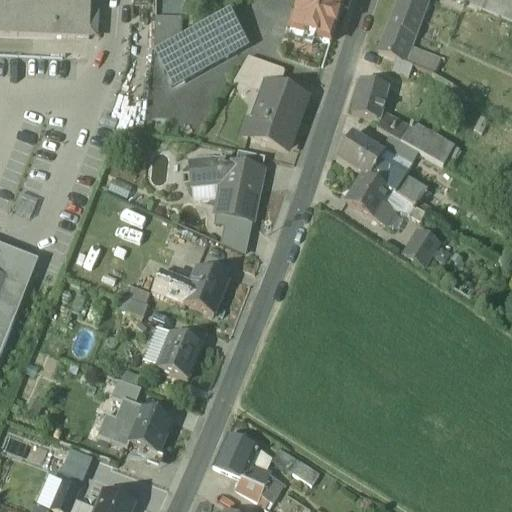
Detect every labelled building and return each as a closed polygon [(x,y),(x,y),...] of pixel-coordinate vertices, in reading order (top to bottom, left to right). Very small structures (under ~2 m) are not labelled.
[(0,0),(0,35),(88,40),(89,0),(0,0)] [(89,0),(88,40),(96,40),(98,0),(89,0)] [(300,0),(289,34),(328,46),(341,6),(322,0),(300,0)] [(428,0),(399,0),(388,30),(413,40),(428,0)] [(465,0),(463,6),(477,12),(482,1),(483,2),(484,0),(465,0)] [(482,1),(477,12),(511,26),(511,1),(508,0),(484,0),(483,2),(482,1)] [(208,27),(179,42),(153,57),(171,89),(245,48),(227,16),(208,27)] [(154,19),(153,57),(179,42),(180,20),(154,19)] [(394,63),(403,67),(409,53),(413,40),(388,30),(377,57),(394,63)] [(409,53),(403,67),(410,70),(432,78),(436,65),(409,53)] [(253,80),(276,89),(282,73),(247,60),(239,75),(253,80)] [(406,80),(410,70),(403,67),(394,63),(391,73),(406,80)] [(233,86),(248,91),(253,80),(239,75),(233,86)] [(248,91),(263,97),(266,90),(275,93),(276,89),(253,80),(248,91)] [(350,116),(379,125),(381,118),(389,92),(359,83),(350,116)] [(242,137),(286,153),(303,103),(275,93),(266,90),(263,97),(254,123),(248,121),(242,137)] [(438,119),(458,129),(472,101),(451,91),(438,119)] [(418,158),(442,172),(447,162),(451,165),(457,155),(410,128),(408,132),(381,118),(379,125),(376,134),(389,142),(418,158)] [(335,163),(361,180),(368,184),(378,167),(383,160),(351,139),(335,163)] [(385,156),(410,170),(418,158),(389,142),(382,154),(385,156)] [(234,168),(261,174),(264,161),(237,155),(234,168)] [(385,156),(383,160),(378,167),(403,182),(410,170),(385,156)] [(214,218),(252,225),(257,197),(254,197),(258,176),(261,176),(262,174),(261,174),(234,168),(229,167),(229,165),(214,162),(213,164),(189,166),(191,189),(219,186),(220,191),(218,201),(214,218)] [(390,198),(402,205),(414,213),(425,196),(403,182),(378,167),(368,184),(390,198)] [(390,198),(368,184),(361,180),(345,206),(385,232),(393,219),(381,211),(390,198)] [(219,186),(191,189),(193,203),(218,201),(220,191),(219,186)] [(424,219),(414,213),(402,205),(397,214),(419,227),(424,219)] [(252,225),(214,218),(212,227),(222,229),(218,247),(244,259),(252,225)] [(403,260),(425,273),(437,253),(415,240),(403,260)] [(0,357),(34,272),(15,264),(9,253),(0,248),(0,357)] [(37,263),(9,253),(15,264),(34,272),(37,263)] [(182,310),(212,321),(226,284),(196,273),(190,288),(187,295),(182,310)] [(151,298),(182,310),(187,295),(171,289),(174,282),(159,277),(151,298)] [(187,295),(190,288),(174,282),(171,289),(187,295)] [(128,290),(123,301),(146,310),(150,299),(128,290)] [(114,313),(143,324),(148,310),(146,310),(123,301),(119,299),(114,313)] [(171,338),(155,332),(142,365),(157,371),(171,338)] [(156,373),(186,385),(200,350),(171,338),(157,371),(156,373)] [(134,409),(140,393),(118,385),(111,403),(121,407),(122,405),(134,409)] [(126,454),(128,448),(127,448),(141,412),(134,409),(122,405),(121,407),(114,424),(105,420),(96,442),(126,454)] [(140,453),(156,460),(171,425),(141,412),(127,448),(128,448),(140,453)] [(212,472),(239,484),(242,485),(248,471),(256,452),(226,439),(212,472)] [(256,452),(248,471),(267,480),(271,467),(272,465),(256,452)] [(156,460),(140,453),(136,461),(129,458),(128,462),(157,473),(162,462),(156,460)] [(271,467),(291,480),(299,468),(279,455),(271,467)] [(291,480),(310,492),(317,480),(299,468),(291,480)] [(267,481),(267,480),(248,471),(242,485),(239,484),(234,494),(262,511),(263,511),(267,507),(272,510),(281,489),(267,481)] [(51,511),(71,511),(74,505),(79,494),(62,487),(51,511)] [(131,511),(133,509),(101,496),(94,511),(131,511)]
